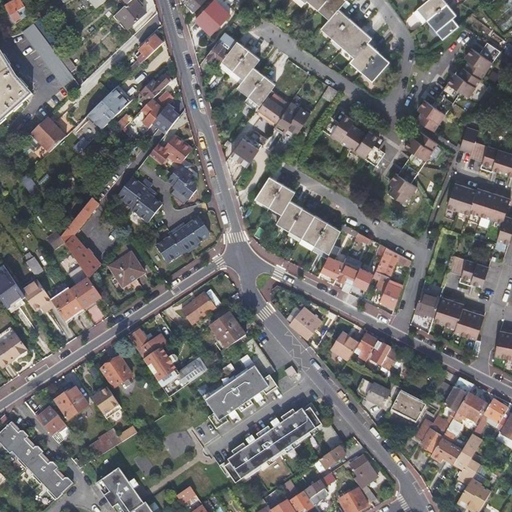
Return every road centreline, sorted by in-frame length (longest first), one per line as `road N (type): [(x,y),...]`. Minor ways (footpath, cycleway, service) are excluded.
road 1 (residential): [(241,261),(161,0)]
road 2 (residential): [(12,398),(220,263),(241,261)]
road 3 (residential): [(280,164),(353,208),(354,222),(422,258),(397,329)]
road 4 (residential): [(397,329),(241,261)]
road 5 (residential): [(317,374),(414,498)]
road 6 (residential): [(241,261),(263,314),(317,374)]
road 7 (residential): [(317,374),(213,445)]
